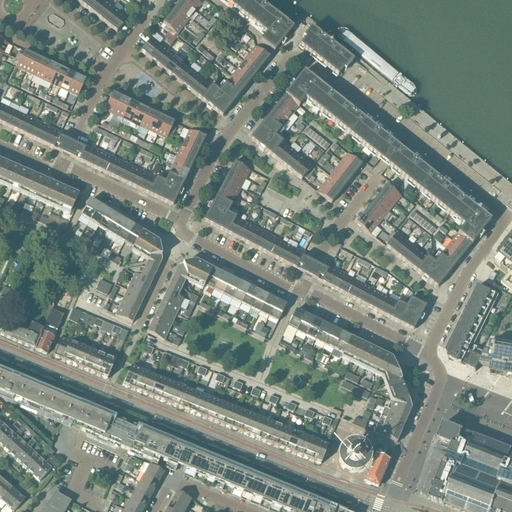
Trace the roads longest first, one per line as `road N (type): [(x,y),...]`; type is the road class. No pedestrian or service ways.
road 1 (residential): [(427,356),(505,218),(292,52)]
road 2 (tertiary): [(386,507),(0,352)]
road 3 (residential): [(181,222),(221,142),(292,52)]
road 4 (residential): [(377,169),(299,292)]
road 5 (residential): [(427,356),(299,292)]
road 6 (unclassified): [(386,507),(441,377)]
road 7 (residential): [(181,222),(74,170),(58,174)]
road 8 (residential): [(299,292),(184,235)]
